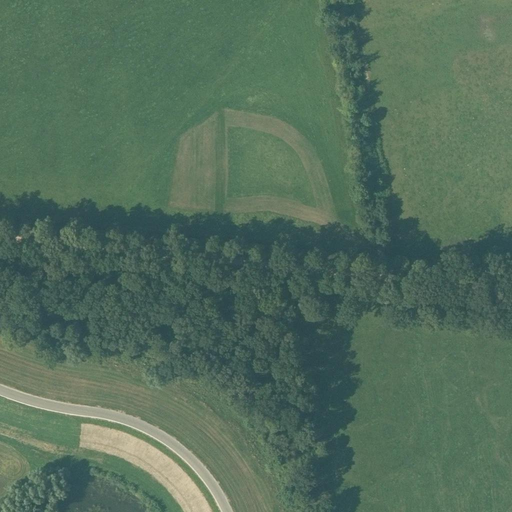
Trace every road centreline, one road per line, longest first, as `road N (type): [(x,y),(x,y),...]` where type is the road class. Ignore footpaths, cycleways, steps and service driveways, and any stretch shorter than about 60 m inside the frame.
road 1 (track): [(511,289),(0,238)]
road 2 (unclassified): [(230,511),(211,477),(151,430),(0,390)]
